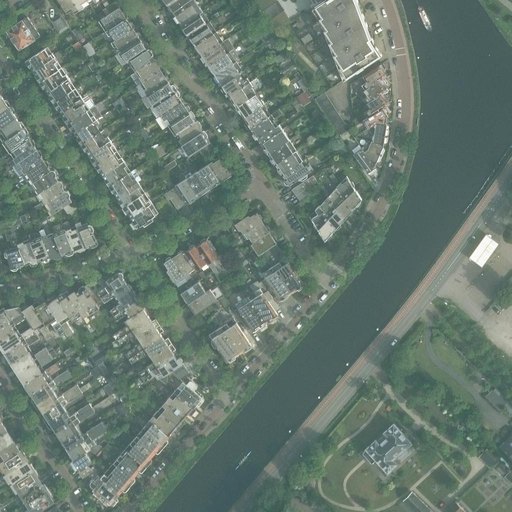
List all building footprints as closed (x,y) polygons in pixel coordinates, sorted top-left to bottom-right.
[(57,0),(66,13),(72,10),(74,14),(79,11),(71,0),(57,0)] [(71,0),(79,11),(89,4),(86,0),(71,0)] [(106,0),(104,0),(102,2),(106,8),(110,6),(106,0)] [(194,0),(177,0),(169,6),(168,7),(168,8),(167,9),(170,12),(171,12),(172,12),(173,12),(175,15),(175,16),(196,3),(194,0)] [(324,0),(254,0),(276,32),(290,23),(324,0)] [(324,0),(290,23),(332,87),(333,88),(382,55),(374,43),(358,2),(357,0),(324,0)] [(110,6),(106,8),(110,14),(119,8),(115,2),(110,6)] [(212,2),(204,7),(206,10),(214,4),(212,2)] [(196,3),(175,16),(174,16),(174,17),(174,18),(174,19),(176,22),(178,22),(178,23),(179,22),(180,22),(182,25),(182,26),(203,12),(196,3)] [(100,20),(99,21),(102,25),(104,24),(108,30),(126,18),(127,18),(127,16),(127,15),(125,12),(123,11),(122,12),(119,8),(110,14),(107,16),(105,17),(100,20)] [(203,12),(182,26),(181,27),(181,28),(181,29),(183,32),(185,32),(186,32),(189,35),(188,35),(189,36),(209,22),(203,12)] [(60,14),(50,21),(59,34),(69,27),(60,14)] [(11,40),(12,39),(19,50),(40,36),(38,33),(27,17),(22,20),(5,31),(4,35),(7,39),(11,40)] [(108,30),(106,31),(109,36),(111,34),(115,40),(133,29),(134,28),(134,26),(132,22),(130,22),(129,22),(126,18),(108,30)] [(209,22),(189,36),(188,36),(188,37),(188,38),(187,39),(190,42),(192,42),(193,42),(195,45),(195,46),(216,32),(209,22)] [(115,40),(112,43),(115,47),(117,46),(121,52),(140,39),(141,39),(141,36),(139,32),(136,32),(133,29),(115,40)] [(202,56),(223,42),(216,32),(195,46),(194,46),(194,47),(194,48),(194,49),(196,52),(198,52),(199,52),(200,52),(202,55),(202,56)] [(121,52),(119,53),(122,57),(124,56),(128,62),(129,61),(148,49),(149,46),(146,42),(144,42),(142,43),(140,39),(121,52)] [(201,58),(203,62),(205,62),(206,62),(209,65),(208,65),(209,66),(233,49),(235,48),(228,39),(223,42),(202,56),(201,56),(201,57),(201,58)] [(95,53),(88,43),(82,47),(85,51),(89,57),(95,53)] [(45,48),(25,62),(29,68),(31,67),(33,71),(54,57),(52,53),(49,55),(45,48)] [(148,49),(129,61),(136,72),(154,60),(152,56),(153,56),(153,55),(153,53),(150,49),(148,49)] [(209,66),(208,66),(208,67),(208,69),(210,72),(212,72),(213,72),(215,75),(236,62),(240,59),(233,49),(209,66)] [(277,64),(287,57),(284,52),(274,59),(277,64)] [(84,53),(80,57),(83,62),(88,59),(88,58),(84,53)] [(54,57),(33,71),(36,75),(35,76),(39,83),(59,69),(55,63),(57,61),(54,57)] [(154,60),(136,72),(143,82),(161,70),(159,67),(160,66),(160,63),(157,60),(155,59),(154,60)] [(214,78),(216,82),(218,81),(218,82),(219,82),(220,82),(222,85),(242,73),(243,72),(236,62),(215,75),(215,76),(214,76),(215,76),(214,78)] [(295,68),(291,63),(281,70),(284,75),(295,68)] [(361,85),(356,89),(357,96),(365,90),(384,77),(386,76),(383,72),(387,69),(383,63),(363,76),(358,80),(361,85)] [(88,67),(92,73),(96,70),(92,64),(88,67)] [(103,64),(96,68),(100,73),(106,69),(103,64)] [(59,69),(39,83),(43,89),(45,88),(47,92),(68,78),(66,74),(63,76),(59,69)] [(143,82),(140,84),(147,94),(168,81),(165,76),(166,75),(166,74),(164,71),(163,70),(161,71),(161,70),(143,82)] [(246,79),(242,73),(222,85),(221,88),(220,88),(223,93),(224,93),(227,93),(229,96),(250,82),(247,78),(246,79)] [(368,95),(364,98),(367,103),(387,90),(385,86),(388,83),(384,77),(365,90),(368,95)] [(68,78),(47,92),(50,96),(49,97),(53,103),(73,90),(69,84),(71,82),(68,78)] [(168,81),(147,94),(154,105),(177,90),(174,85),(172,85),(171,85),(168,81)] [(250,82),(229,96),(232,100),(230,103),(234,109),(256,94),(251,87),(253,86),(250,82)] [(114,87),(111,89),(116,97),(120,94),(114,87)] [(73,90),(53,103),(57,110),(58,109),(61,113),(82,99),(75,89),(73,90)] [(177,90),(154,105),(161,115),(182,102),(179,97),(180,96),(180,94),(177,90)] [(308,90),(297,97),(301,103),(312,96),(308,90)] [(370,109),(365,112),(368,118),(389,103),(387,99),(390,97),(386,91),(387,90),(367,103),(367,104),(370,109)] [(324,93),(315,99),(318,105),(328,98),(324,93)] [(256,94),(234,109),(238,114),(241,114),(244,118),(264,104),(261,100),(260,101),(256,94)] [(82,99),(61,113),(64,117),(63,118),(67,124),(87,111),(95,105),(90,97),(88,95),(82,99)] [(2,96),(0,97),(0,113),(11,106),(11,105),(10,106),(7,100),(4,100),(2,96)] [(121,97),(118,100),(120,103),(124,110),(128,107),(121,97)] [(318,105),(320,108),(321,109),(331,103),(328,98),(318,105)] [(295,99),(291,102),(298,112),(302,110),(295,99)] [(182,102),(161,115),(168,125),(169,125),(172,123),(189,112),(188,111),(189,110),(190,109),(187,106),(186,106),(185,106),(182,102)] [(331,103),(321,109),(325,114),(334,108),(331,103)] [(368,118),(364,120),(369,127),(377,122),(387,124),(386,124),(388,115),(390,113),(389,113),(390,111),(387,107),(385,107),(389,104),(389,103),(368,118)] [(267,108),(264,104),(244,118),(246,121),(245,124),(244,124),(247,129),(248,129),(251,128),(270,116),(266,109),(267,108)] [(359,104),(353,108),(354,112),(362,107),(359,104)] [(11,106),(0,113),(0,128),(16,118),(16,117),(14,114),(16,112),(11,106)] [(121,107),(117,109),(121,116),(125,114),(121,107)] [(334,108),(325,114),(328,119),(337,113),(334,108)] [(270,116),(251,128),(253,132),(252,135),(255,139),(258,139),(261,143),(282,130),(279,126),(277,127),(272,119),(281,113),(279,110),(270,116)] [(87,111),(67,124),(71,131),(72,130),(75,134),(96,119),(93,116),(91,117),(87,111)] [(172,123),(169,125),(176,135),(179,133),(195,122),(193,119),(195,118),(194,115),(192,112),(190,111),(189,112),(172,123)] [(337,113),(328,119),(331,124),(341,118),(337,113)] [(16,118),(0,128),(0,137),(3,142),(25,127),(21,122),(19,122),(16,118)] [(334,129),(344,123),(341,118),(331,124),(334,129)] [(96,119),(75,134),(78,138),(76,139),(81,145),(100,132),(96,126),(99,124),(96,119)] [(195,122),(179,133),(182,139),(179,141),(182,145),(184,143),(203,130),(201,131),(200,128),(201,127),(201,125),(199,122),(197,121),(195,122)] [(369,127),(363,131),(365,135),(371,131),(372,133),(375,134),(373,143),(384,145),(384,144),(384,143),(385,143),(387,142),(388,131),(387,129),(386,129),(387,124),(377,122),(369,127)] [(344,123),(334,129),(340,137),(351,129),(350,126),(344,123)] [(25,127),(3,142),(10,153),(31,139),(28,135),(27,135),(28,132),(25,127)] [(143,128),(139,130),(145,141),(150,138),(143,128)] [(184,143),(182,145),(189,155),(209,142),(206,138),(208,137),(207,135),(205,132),(203,130),(184,143)] [(268,154),(270,152),(289,140),(282,130),(261,143),(264,147),(264,150),(266,152),(266,153),(268,154)] [(100,132),(81,145),(85,151),(86,151),(87,152),(88,153),(89,155),(110,140),(108,137),(104,139),(100,132)] [(31,139),(10,153),(14,159),(17,163),(18,163),(37,149),(35,145),(35,143),(33,139),(31,139)] [(110,140),(89,155),(92,159),(90,159),(95,166),(114,153),(109,146),(112,144),(110,140)] [(270,152),(268,154),(270,157),(270,160),(272,164),(275,165),(294,152),(296,151),(289,140),(270,152)] [(210,143),(200,150),(203,155),(205,158),(216,151),(210,143)] [(369,150),(365,153),(375,166),(377,161),(378,161),(380,160),(384,150),(384,148),(383,148),(384,145),(373,143),(372,143),(369,150)] [(166,154),(165,152),(160,145),(154,150),(160,158),(166,154)] [(375,166),(365,153),(359,145),(351,151),(367,173),(368,172),(370,174),(372,174),(376,172),(376,170),(375,168),(376,167),(375,166)] [(17,163),(12,166),(13,168),(13,170),(14,171),(15,173),(16,174),(18,175),(19,177),(24,173),(25,173),(44,160),(42,156),(42,155),(42,153),(42,152),(40,149),(40,150),(37,149),(18,163),(17,163)] [(294,152),(275,165),(278,168),(278,171),(280,173),(282,174),(303,161),(298,152),(296,151),(294,152)] [(114,153),(95,166),(99,172),(100,171),(103,175),(124,161),(121,157),(118,159),(114,153)] [(208,164),(220,182),(224,180),(227,181),(231,178),(231,176),(231,175),(224,165),(225,163),(222,158),(220,158),(219,157),(208,164)] [(25,173),(24,173),(31,184),(32,183),(51,170),(50,168),(49,166),(49,164),(47,160),(44,159),(44,160),(25,173)] [(174,160),(163,167),(167,172),(170,170),(177,165),(174,160)] [(305,160),(282,175),(284,178),(284,181),(286,184),(289,185),(298,179),(302,180),(307,177),(308,173),(312,170),(308,164),(307,164),(305,160)] [(124,161),(103,175),(105,179),(104,180),(108,186),(128,174),(123,167),(126,165),(124,161)] [(182,161),(178,165),(182,171),(187,168),(182,161)] [(197,171),(211,191),(216,187),(216,185),(220,182),(208,164),(197,171)] [(128,174),(108,186),(113,193),(114,192),(117,196),(138,182),(141,179),(134,169),(131,171),(128,174)] [(32,183),(31,184),(38,194),(39,193),(58,180),(56,176),(56,174),(54,170),(51,170),(32,183)] [(197,171),(187,178),(199,196),(203,194),(205,195),(211,191),(197,171)] [(199,196),(187,178),(183,173),(179,176),(182,181),(176,185),(177,187),(179,191),(187,202),(188,204),(188,203),(190,204),(195,202),(195,201),(194,199),(195,199),(199,196)] [(333,174),(329,176),(335,184),(338,182),(333,174)] [(304,182),(308,188),(317,181),(313,175),(304,182)] [(39,193),(38,194),(45,204),(46,204),(65,191),(65,190),(65,191),(63,187),(63,184),(61,181),(58,180),(39,193)] [(336,187),(352,210),(355,207),(355,206),(356,206),(357,205),(358,205),(359,204),(360,203),(360,202),(360,201),(360,200),(361,199),(361,200),(362,199),(356,191),(354,188),(354,185),(352,183),(349,180),(341,185),(339,183),(336,187)] [(138,182),(117,196),(119,200),(118,201),(122,208),(142,195),(145,192),(138,182)] [(304,182),(292,190),(296,195),(307,188),(308,188),(304,182)] [(177,187),(168,192),(166,194),(177,209),(182,206),(174,194),(179,191),(177,187)] [(352,210),(336,187),(328,196),(344,220),(347,217),(349,216),(350,216),(352,213),(352,210)] [(307,188),(296,195),(301,202),(308,197),(310,200),(314,198),(312,195),(308,188),(307,188)] [(46,204),(45,204),(45,205),(52,215),(55,213),(63,208),(72,202),(69,197),(70,197),(69,197),(70,195),(68,191),(67,191),(65,191),(46,204)] [(187,202),(179,191),(174,194),(182,206),(187,202)] [(142,195),(122,208),(127,214),(128,213),(131,217),(152,203),(149,199),(146,201),(142,195)] [(344,220),(328,196),(319,205),(335,230),(335,229),(338,229),(341,226),(341,223),(344,220)] [(72,202),(63,208),(68,215),(69,213),(73,211),(77,208),(76,207),(73,203),(72,202)] [(152,203),(131,217),(133,220),(133,221),(132,222),(136,228),(141,225),(143,228),(153,223),(150,219),(151,219),(153,218),(156,215),(159,214),(152,204),(152,203)] [(335,230),(319,205),(309,216),(314,223),(314,225),(316,229),(318,229),(319,231),(325,240),(326,240),(325,240),(327,239),(329,238),(330,237),(330,236),(331,236),(331,234),(331,233),(332,232),(332,233),(335,230)] [(243,235),(262,222),(261,220),(262,219),(260,215),(258,215),(257,213),(250,218),(248,216),(243,220),(241,219),(237,222),(238,223),(236,224),(240,229),(242,230),(245,233),(243,234),(243,235)] [(19,217),(9,222),(11,227),(22,223),(19,217)] [(67,221),(62,224),(65,230),(74,252),(78,250),(78,251),(80,251),(81,251),(85,250),(86,248),(77,226),(71,228),(67,221)] [(80,221),(76,223),(77,226),(86,248),(87,247),(88,247),(90,246),(90,248),(93,248),(97,246),(98,244),(99,244),(92,232),(94,231),(93,231),(94,229),(92,225),(91,225),(90,224),(88,225),(88,224),(87,223),(82,225),(80,221)] [(262,222),(243,235),(246,239),(248,238),(252,244),(270,232),(269,231),(269,229),(267,225),(265,226),(262,222)] [(44,229),(39,231),(41,237),(50,258),(54,257),(54,258),(55,258),(57,259),(61,257),(62,255),(54,234),(53,233),(46,236),(44,229)] [(12,230),(4,232),(7,242),(12,241),(10,235),(13,234),(12,230)] [(65,230),(54,234),(62,255),(65,254),(66,253),(66,255),(69,255),(73,254),(74,252),(65,230)] [(252,244),(250,245),(254,249),(255,248),(260,255),(265,252),(265,251),(275,244),(277,243),(276,242),(276,240),(274,236),(272,236),(270,232),(252,244)] [(470,256),(486,268),(502,245),(486,234),(470,256)] [(41,237),(30,242),(38,262),(42,260),(42,261),(43,261),(45,262),(49,261),(49,260),(50,259),(50,258),(41,237)] [(196,245),(196,246),(207,262),(211,268),(215,266),(216,265),(212,261),(219,256),(207,239),(206,239),(204,239),(200,241),(201,243),(200,243),(196,246),(196,245)] [(29,240),(18,245),(26,265),(30,263),(30,265),(31,265),(33,266),(37,264),(38,262),(30,242),(29,240)] [(5,252),(4,252),(6,257),(8,258),(11,268),(13,270),(18,269),(17,269),(19,267),(21,266),(26,265),(18,245),(16,241),(11,243),(12,248),(6,250),(5,252)] [(275,244),(265,251),(272,262),(292,292),(296,290),(298,290),(303,287),(304,284),(304,283),(304,284),(294,270),(295,269),(296,267),(293,263),(290,262),(290,263),(289,262),(289,261),(286,257),(276,264),(274,261),(277,259),(273,254),(279,250),(275,244)] [(184,251),(184,252),(195,268),(196,269),(207,262),(196,246),(195,245),(194,245),(193,245),(189,247),(189,249),(185,252),(184,251)] [(238,247),(234,250),(240,259),(244,256),(238,247)] [(173,258),(185,276),(188,273),(195,268),(184,252),(184,251),(183,251),(181,251),(177,253),(177,255),(173,258)] [(239,260),(244,266),(249,263),(244,256),(239,260)] [(166,261),(164,263),(168,270),(167,271),(170,277),(171,277),(170,278),(172,282),(174,282),(178,288),(182,292),(187,289),(192,286),(185,276),(173,258),(172,257),(171,258),(169,257),(165,259),(166,261),(165,261),(166,261)] [(262,282),(275,302),(279,300),(280,300),(282,300),(283,301),(288,298),(288,295),(292,292),(272,262),(270,264),(272,267),(262,274),(265,279),(262,282)] [(88,285),(85,286),(96,303),(102,299),(101,297),(125,281),(123,277),(123,275),(124,275),(121,272),(119,272),(119,271),(110,278),(108,279),(105,281),(104,280),(102,279),(95,284),(93,282),(93,281),(92,282),(88,285)] [(188,273),(185,276),(192,286),(195,283),(188,273)] [(102,299),(96,303),(98,306),(101,305),(114,296),(117,300),(133,289),(130,285),(128,284),(127,283),(126,282),(125,281),(101,297),(102,299)] [(182,292),(181,293),(184,298),(184,299),(186,303),(188,303),(189,304),(206,292),(199,281),(195,283),(192,286),(187,289),(182,292)] [(218,285),(221,290),(227,287),(223,281),(218,285)] [(248,296),(267,325),(273,320),(274,317),(278,315),(277,314),(275,311),(279,308),(275,302),(262,282),(260,283),(260,282),(259,283),(257,281),(250,286),(254,292),(248,296)] [(206,292),(189,304),(196,314),(219,299),(224,295),(217,284),(209,289),(206,292)] [(79,290),(76,293),(82,302),(77,305),(83,314),(84,316),(89,313),(90,314),(99,308),(98,306),(96,303),(85,286),(83,286),(79,288),(79,290)] [(119,304),(111,310),(114,315),(138,299),(135,296),(136,294),(133,289),(117,300),(119,304)] [(59,296),(58,297),(72,318),(73,320),(83,314),(77,305),(82,302),(76,293),(75,291),(70,294),(68,291),(63,294),(61,294),(60,295),(59,296)] [(52,301),(47,304),(66,332),(68,336),(74,332),(67,321),(72,318),(58,297),(57,298),(56,296),(54,295),(51,297),(51,300),(52,301)] [(224,295),(219,299),(225,307),(230,304),(224,295)] [(267,325),(248,296),(237,303),(240,307),(236,310),(249,330),(253,327),(255,329),(255,330),(258,328),(261,329),(267,325)] [(138,299),(114,315),(116,318),(117,320),(126,314),(129,318),(145,307),(142,303),(140,303),(138,299)] [(36,302),(32,304),(48,328),(53,324),(60,335),(66,332),(47,304),(45,301),(40,304),(39,303),(36,302)] [(19,307),(23,312),(26,317),(29,322),(32,326),(36,333),(37,334),(42,331),(47,339),(53,335),(48,328),(32,304),(28,307),(27,305),(24,305),(20,307),(19,307)] [(0,326),(23,312),(19,307),(18,307),(16,306),(14,305),(12,306),(9,306),(12,308),(5,310),(4,308),(0,309),(0,326)] [(130,324),(113,335),(116,340),(150,318),(148,315),(151,312),(147,306),(145,307),(129,318),(127,320),(130,324)] [(23,312),(0,326),(0,341),(18,330),(17,329),(15,330),(13,326),(26,317),(23,312)] [(216,313),(213,314),(214,316),(219,323),(221,322),(222,321),(216,313)] [(150,318),(116,340),(119,345),(130,338),(133,343),(139,338),(159,325),(155,319),(152,321),(150,318)] [(221,322),(219,323),(239,353),(243,351),(246,351),(251,348),(251,345),(252,345),(251,345),(234,319),(224,326),(221,322)] [(221,327),(210,335),(213,340),(212,341),(212,343),(214,347),(217,347),(218,347),(227,361),(227,362),(227,361),(230,362),(235,359),(236,356),(239,353),(219,323),(218,323),(221,327)] [(142,342),(126,354),(129,359),(162,336),(160,333),(163,331),(159,325),(139,338),(142,342)] [(18,330),(0,341),(0,349),(2,349),(4,353),(36,333),(32,326),(20,334),(18,330)] [(36,333),(4,353),(7,357),(6,358),(5,361),(8,366),(29,352),(26,347),(39,338),(37,334),(36,333)] [(162,336),(129,359),(132,364),(149,352),(152,357),(172,343),(168,338),(165,340),(162,336)] [(93,343),(90,345),(94,353),(90,355),(91,357),(100,352),(93,343)] [(155,361),(138,372),(141,377),(175,355),(173,352),(176,350),(172,343),(152,357),(155,361)] [(29,352),(8,366),(10,370),(13,370),(15,369),(16,371),(17,372),(18,374),(49,353),(46,348),(46,347),(32,356),(29,352)] [(100,352),(91,357),(92,357),(92,358),(97,365),(97,366),(102,363),(109,358),(103,349),(100,352)] [(49,353),(18,374),(21,378),(19,379),(18,381),(20,384),(23,384),(24,383),(25,384),(44,371),(41,366),(53,358),(49,353)] [(78,357),(75,359),(78,363),(81,361),(84,360),(81,355),(78,357)] [(141,377),(138,379),(142,384),(154,376),(157,380),(170,372),(182,364),(182,363),(183,362),(180,358),(179,358),(179,357),(177,358),(175,355),(141,377)] [(25,389),(24,391),(27,395),(29,395),(53,380),(50,376),(60,369),(56,363),(44,371),(25,384),(27,388),(25,389)] [(102,363),(97,366),(102,374),(103,374),(104,376),(108,373),(102,363)] [(182,364),(170,372),(179,379),(188,373),(182,364)] [(97,366),(91,370),(96,378),(102,374),(97,366)] [(53,380),(29,395),(31,394),(33,397),(31,398),(31,399),(32,399),(32,401),(34,405),(55,392),(55,391),(58,389),(55,384),(61,380),(63,382),(72,377),(70,374),(67,370),(53,380)] [(108,373),(104,376),(109,384),(110,385),(116,381),(111,374),(113,373),(111,370),(108,373)] [(159,380),(154,386),(159,390),(164,384),(159,380)] [(116,381),(110,385),(114,391),(120,387),(116,381)] [(181,383),(174,392),(193,407),(195,404),(198,406),(199,406),(203,401),(203,400),(201,398),(194,391),(197,388),(196,386),(191,381),(189,382),(186,385),(182,382),(181,383)] [(55,392),(34,405),(37,409),(39,410),(39,411),(41,409),(43,413),(80,389),(77,385),(58,397),(55,392)] [(80,389),(43,413),(45,416),(43,417),(44,418),(44,420),(46,424),(67,411),(65,407),(83,395),(82,393),(80,389)] [(122,391),(118,394),(122,401),(127,398),(122,391)] [(170,397),(166,401),(185,417),(187,414),(190,416),(191,416),(195,411),(195,409),(193,407),(174,392),(170,397)] [(163,405),(158,411),(179,429),(184,424),(184,422),(182,420),(185,417),(166,401),(163,405)] [(121,402),(116,406),(122,415),(127,411),(122,403),(121,402)] [(67,411),(46,424),(49,428),(51,429),(53,428),(54,429),(55,430),(56,432),(92,408),(90,404),(71,416),(67,411)] [(92,408),(56,432),(57,433),(58,435),(56,436),(56,437),(56,436),(56,439),(59,443),(80,429),(77,424),(95,412),(92,408)] [(153,416),(150,420),(168,436),(171,433),(173,435),(175,435),(179,429),(158,411),(153,416)] [(146,425),(142,430),(163,448),(168,443),(168,441),(165,439),(168,436),(150,420),(146,425)] [(80,429),(59,443),(61,447),(63,448),(64,448),(66,447),(68,450),(104,427),(101,422),(83,434),(80,429)] [(111,422),(104,427),(107,430),(113,426),(113,425),(111,422)] [(367,449),(362,453),(372,464),(376,459),(388,472),(394,466),(401,461),(397,456),(411,443),(394,424),(385,432),(385,433),(377,441),(376,440),(366,449),(367,449)] [(104,427),(68,450),(69,452),(70,453),(70,454),(68,455),(68,458),(69,459),(71,461),(71,462),(86,452),(88,450),(97,445),(93,440),(107,431),(107,430),(104,427)] [(121,429),(110,436),(116,440),(123,431),(123,430),(121,429)] [(0,448),(13,440),(11,436),(14,435),(10,430),(8,431),(7,431),(0,435),(0,448)] [(138,434),(133,439),(152,455),(155,452),(157,454),(158,454),(163,448),(142,430),(138,434)] [(511,458),(511,457),(511,435),(504,443),(503,443),(499,447),(502,450),(502,449),(511,458)] [(130,443),(126,449),(147,467),(152,462),(151,460),(149,458),(152,455),(133,439),(130,443)] [(13,440),(0,448),(0,456),(3,461),(20,450),(21,449),(21,447),(19,443),(17,443),(16,444),(13,440)] [(99,444),(90,450),(98,456),(105,449),(99,444)] [(121,454),(117,458),(136,474),(138,471),(141,473),(142,473),(147,467),(126,449),(121,454)] [(1,462),(0,462),(0,463),(6,473),(26,460),(24,456),(25,455),(21,450),(20,451),(20,450),(3,461),(1,462)] [(86,452),(71,462),(76,469),(79,467),(81,471),(87,466),(86,465),(92,461),(86,452)] [(114,463),(109,468),(130,487),(135,481),(135,480),(134,479),(134,478),(133,477),(136,474),(117,458),(114,463)] [(26,460),(6,473),(13,484),(34,470),(30,464),(29,464),(26,460)] [(81,471),(78,472),(82,479),(88,475),(93,472),(90,469),(87,466),(81,471)] [(93,466),(90,469),(93,472),(97,475),(100,472),(93,466)] [(105,474),(101,478),(119,494),(122,490),(124,492),(126,492),(130,487),(109,468),(105,474)] [(34,470),(13,484),(19,494),(40,481),(39,480),(38,478),(37,476),(38,476),(34,470)] [(93,472),(88,475),(93,480),(90,484),(90,487),(105,499),(103,501),(103,503),(106,506),(108,505),(109,503),(111,505),(113,506),(114,506),(118,501),(118,499),(117,498),(116,497),(119,494),(101,478),(97,475),(93,472)] [(40,481),(19,494),(26,504),(48,490),(44,484),(42,485),(41,483),(40,481)] [(29,509),(25,511),(36,511),(53,501),(52,500),(51,499),(50,497),(51,496),(48,490),(26,504),(29,509)] [(432,511),(416,496),(413,494),(412,492),(411,492),(404,500),(415,511),(432,511)] [(465,511),(455,502),(445,511),(465,511)]
